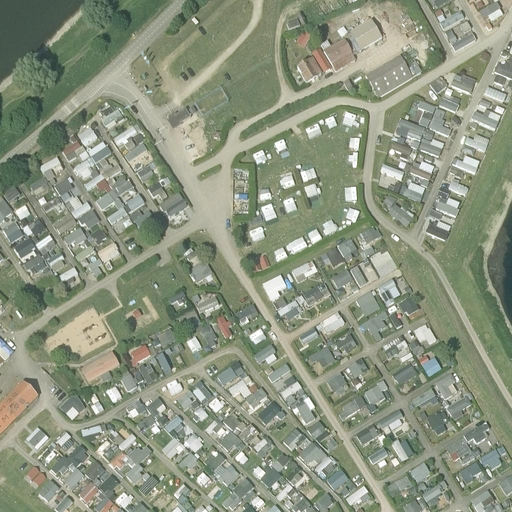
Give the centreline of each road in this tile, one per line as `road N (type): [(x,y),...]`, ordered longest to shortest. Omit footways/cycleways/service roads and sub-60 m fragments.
road 1 (residential): [(503,36),(413,244)]
road 2 (residential): [(183,178),(326,103),(374,109)]
road 3 (residential): [(195,368),(343,511)]
road 4 (residential): [(413,244),(433,261),(511,395)]
road 5 (residential): [(284,511),(151,391)]
road 6 (residential): [(413,244),(370,203),(374,109)]
road 7 (unclassified): [(0,167),(110,70)]
road 8 (residential): [(218,511),(115,411)]
road 9 (residential): [(195,368),(232,347),(295,424)]
road 10 (residential): [(280,339),(206,218)]
road 11 (residential): [(100,129),(173,239)]
road 12 (residential): [(183,178),(110,70)]
road 13 (residential): [(63,161),(132,265)]
road 14 (residential): [(44,401),(51,395),(8,343),(47,317)]
road 15 (residential): [(24,189),(91,291)]
